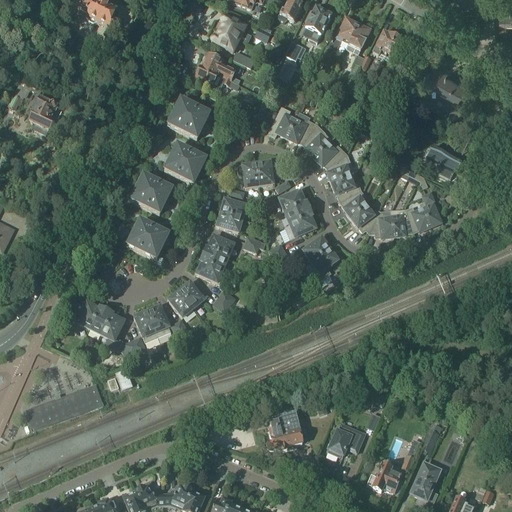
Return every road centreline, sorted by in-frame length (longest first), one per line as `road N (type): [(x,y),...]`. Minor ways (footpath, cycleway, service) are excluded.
road 1 (residential): [(129,292),(148,293),(181,269),(217,176),(245,148),(272,149),(308,173),(347,247),(396,254),(450,233),(478,202),(489,174),(508,57)]
road 2 (secondary): [(182,0),(27,321),(4,344)]
road 3 (residential): [(14,511),(170,443),(329,511)]
road 4 (residential): [(508,57),(460,42),(398,0)]
